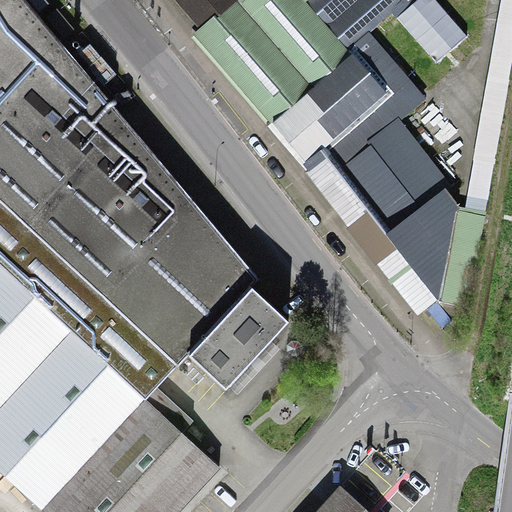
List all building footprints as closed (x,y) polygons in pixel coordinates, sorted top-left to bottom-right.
[(0,0),(0,459),(59,511),(206,511),(248,468),(209,428),(300,321),(248,279),(16,0),(0,0)] [(49,2),(46,0),(30,0),(39,11),(49,2)] [(440,197),(453,185),(395,118),(420,96),(366,35),(406,0),(177,0),(274,113),(280,123),(423,305),(439,292),(454,220),(440,197)] [(73,29),(57,10),(48,18),(65,37),(73,29)] [(133,96),(81,37),(69,47),(120,107),(133,96)] [(312,511),(372,511),(340,482),(312,511)]
